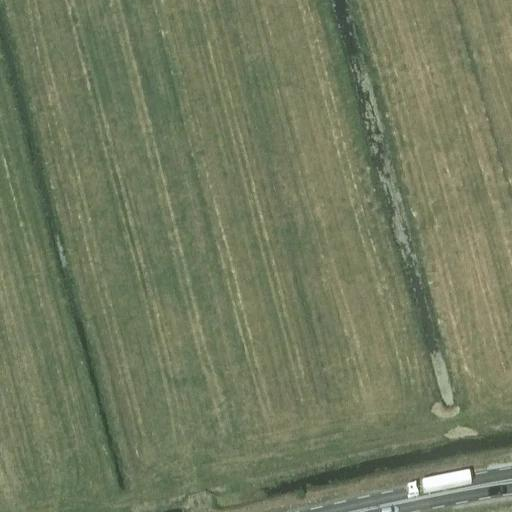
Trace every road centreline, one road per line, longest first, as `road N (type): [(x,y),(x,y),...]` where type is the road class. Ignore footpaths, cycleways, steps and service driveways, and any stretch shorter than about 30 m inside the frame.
road 1 (track): [(112,352),(153,486),(195,490),(201,511)]
road 2 (primary): [(359,511),(511,481)]
